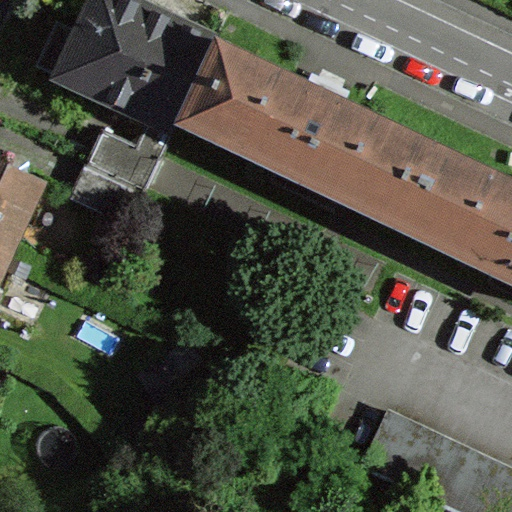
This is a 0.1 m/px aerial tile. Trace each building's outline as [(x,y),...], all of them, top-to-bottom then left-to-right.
[(40,63),(152,117),(176,128),(180,118),(216,41),(132,0),(94,0),(80,30),(60,21),(40,63)] [(310,84),(216,41),(180,118),(397,221),(433,142),(341,99),(345,91),(313,77),(310,84)] [(152,117),(145,135),(167,146),(176,128),(152,117)] [(90,161),(148,189),(163,156),(140,145),(106,130),(90,161)] [(167,146),(145,135),(140,145),(163,156),(167,146)] [(511,179),(433,142),(397,221),(511,275),(511,179)] [(0,161),(0,237),(13,243),(41,181),(0,161)] [(74,196),(132,224),(147,191),(89,163),(74,196)] [(0,271),(13,243),(0,237),(0,271)] [(511,511),(511,470),(388,410),(363,465),(460,511),(511,511)]
